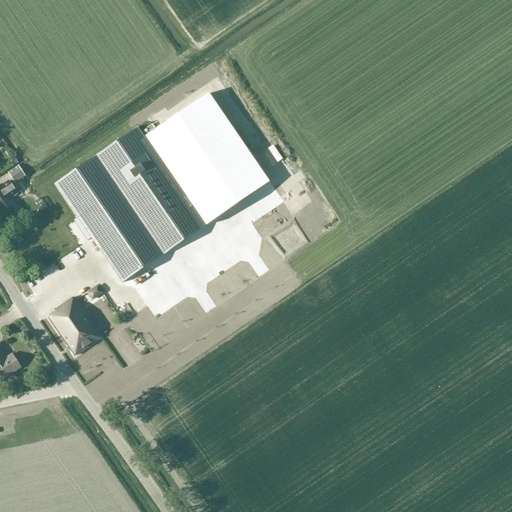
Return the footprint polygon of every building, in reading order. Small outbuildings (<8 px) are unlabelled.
[(155,120),(146,127),(150,132),(159,125),(155,120)] [(120,284),(202,227),(135,128),(53,185),(120,284)] [(25,177),(18,166),(8,173),(15,184),(25,177)] [(0,186),(0,213),(12,205),(8,199),(15,194),(7,182),(0,186)] [(202,194),(211,206),(217,202),(208,189),(202,194)] [(76,220),(64,228),(70,237),(76,232),(77,235),(83,230),(76,220)] [(201,283),(213,277),(208,267),(197,273),(201,283)] [(91,317),(109,304),(105,298),(106,297),(97,282),(77,296),(91,317)] [(73,356),(100,338),(73,298),(53,312),(54,313),(48,317),(73,356)] [(0,380),(21,367),(13,354),(5,359),(0,351),(0,380)]
